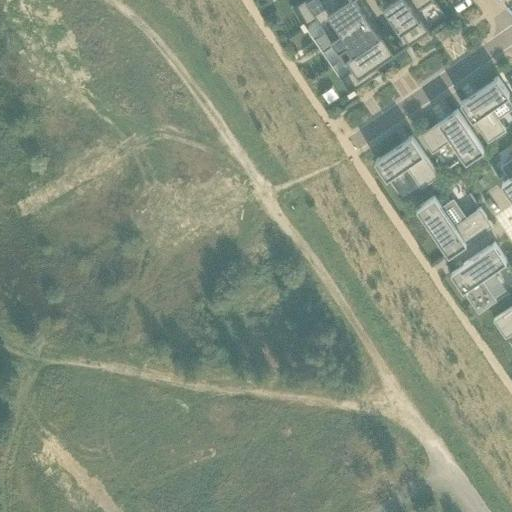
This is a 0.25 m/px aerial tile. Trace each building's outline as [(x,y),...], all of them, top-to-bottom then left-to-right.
[(303,0),(293,7),(305,26),(319,18),(327,12),(344,0),(303,0)] [(327,30),(315,39),(319,45),(332,37),(340,31),(368,12),(360,0),(359,0),(344,0),(327,12),(319,18),(321,20),(324,25),(327,30)] [(387,0),(383,3),(409,41),(429,28),(418,11),(433,0),(387,0)] [(332,37),(319,45),(323,51),(336,43),(341,50),(345,56),(367,42),(381,32),(381,31),(370,16),(368,12),(340,31),(332,37)] [(395,51),(381,32),(367,42),(345,56),(353,68),(340,77),(350,92),(381,72),(376,64),(395,51)] [(461,102),(488,141),(506,129),(491,107),(509,94),(497,77),(461,102)] [(457,109),(420,134),(432,152),(451,139),(466,161),(484,149),(457,109)] [(387,178),(406,165),(421,187),(438,175),(411,135),(375,160),(387,178)] [(511,143),(511,175),(502,182),(511,197),(511,143)] [(435,196),(417,208),(449,254),(492,225),(480,207),(454,225),(435,196)] [(496,299),(481,277),(506,260),(494,242),(451,272),(478,311),(496,299)] [(511,306),(494,319),(506,337),(511,332),(511,306)]
